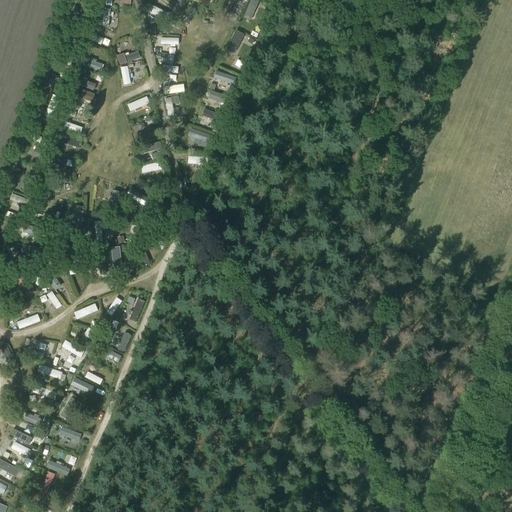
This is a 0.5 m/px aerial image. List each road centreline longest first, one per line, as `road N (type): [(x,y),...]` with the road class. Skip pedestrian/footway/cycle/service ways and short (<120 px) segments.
road 1 (track): [(400,0),(352,173),(365,266),(301,372)]
road 2 (track): [(182,208),(409,511)]
road 3 (track): [(182,208),(64,511)]
road 4 (track): [(0,202),(71,0)]
road 5 (track): [(511,330),(441,511)]
road 6 (track): [(161,264),(34,330),(0,330)]
